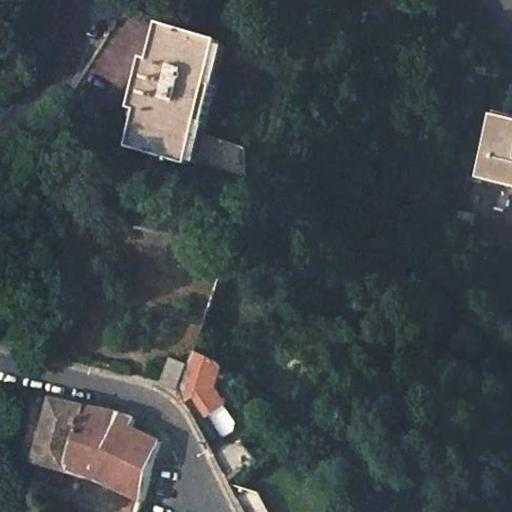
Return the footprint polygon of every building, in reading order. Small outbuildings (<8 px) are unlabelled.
[(454,0),(477,9),(481,0),(454,0)] [(149,97),(134,148),(188,164),(224,43),(170,27),(155,78),(148,76),(143,95),(149,97)] [(511,120),(500,117),(484,184),(511,190),(511,120)] [(470,230),(467,240),(511,251),(511,190),(484,184),(466,180),(455,226),(470,230)] [(188,366),(180,388),(179,390),(188,406),(194,402),(202,414),(203,415),(223,404),(216,393),(222,377),(225,369),(221,363),(193,352),(188,366)] [(172,360),(163,382),(180,388),(188,366),(172,360)] [(53,400),(35,462),(64,470),(101,481),(143,502),(143,501),(144,501),(153,462),(161,443),(132,428),(136,420),(126,416),(53,400)]
